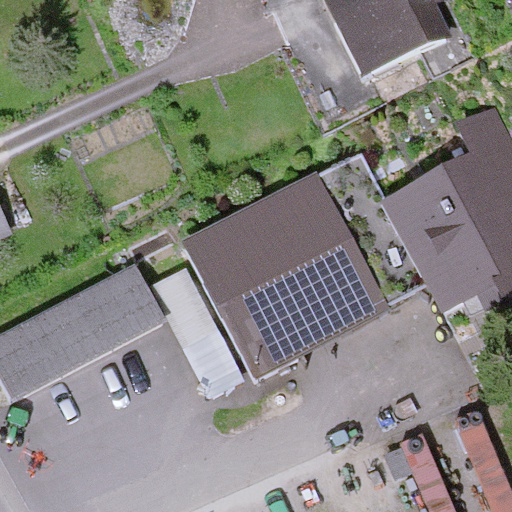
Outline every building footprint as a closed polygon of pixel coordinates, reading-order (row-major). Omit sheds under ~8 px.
[(453,2),(451,0),(315,0),(360,88),(440,48),(450,43),(434,12),(453,2)] [(511,147),(495,117),(465,133),(481,163),(392,212),(450,317),(484,298),(493,315),(511,303),(511,147)] [(426,292),(357,163),(192,251),(261,380),(426,292)] [(0,219),(0,248),(11,244),(0,219)] [(135,274),(0,343),(0,389),(14,416),(167,338),(135,274)]
